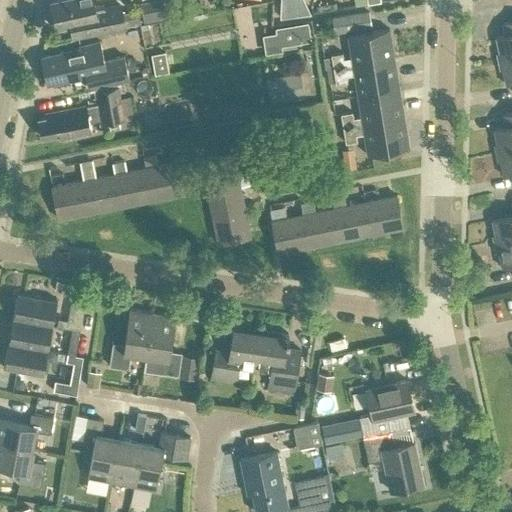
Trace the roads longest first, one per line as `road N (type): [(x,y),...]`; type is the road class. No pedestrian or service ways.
road 1 (residential): [(441,315),(0,251)]
road 2 (residential): [(441,315),(446,0)]
road 3 (residential): [(484,511),(441,315)]
road 4 (residential): [(210,411),(90,389)]
